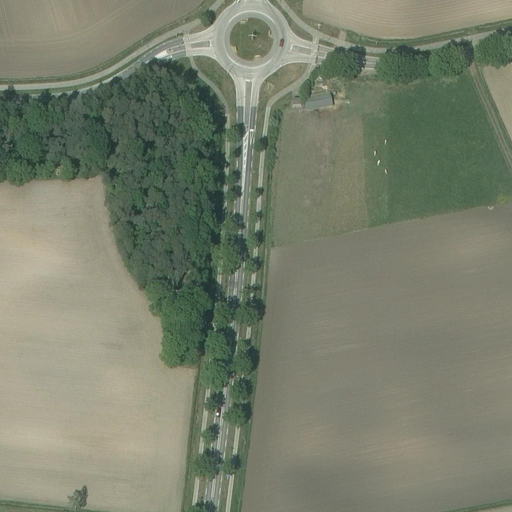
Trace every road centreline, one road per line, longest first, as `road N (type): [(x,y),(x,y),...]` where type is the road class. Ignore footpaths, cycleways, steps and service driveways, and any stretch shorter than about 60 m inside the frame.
road 1 (primary): [(210,511),(243,182)]
road 2 (tertiary): [(346,60),(414,63),(511,43)]
road 3 (tertiary): [(0,102),(70,96),(149,61)]
